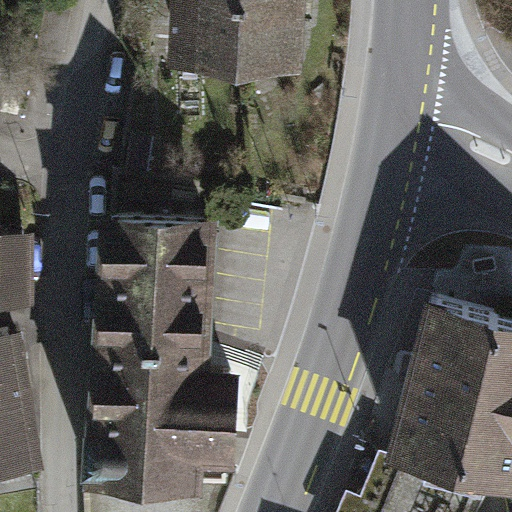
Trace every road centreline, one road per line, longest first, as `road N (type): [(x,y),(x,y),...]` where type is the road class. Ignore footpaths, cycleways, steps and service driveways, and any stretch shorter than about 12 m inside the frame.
road 1 (residential): [(114,0),(80,166),(70,511)]
road 2 (tertiary): [(273,511),(354,289),(396,120)]
road 3 (tertiary): [(511,155),(477,136),(396,120)]
road 4 (tertiary): [(396,120),(405,0)]
